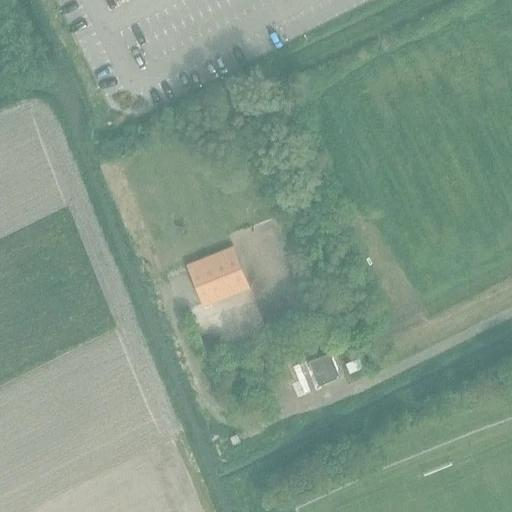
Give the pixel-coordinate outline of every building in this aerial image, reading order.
[(511,66),(499,73),(506,87),(511,84),(511,66)] [(466,71),(433,88),(440,103),(473,86),(466,71)] [(457,114),(447,119),(453,130),(484,114),(478,103),(467,109),(466,107),(456,112),(457,114)] [(472,143),(462,148),(468,159),(498,143),(492,132),(481,138),(481,136),(471,141),(472,143)] [(486,171),(477,176),(483,187),(511,171),(511,169),(507,160),(496,166),(495,164),(486,169),(486,171)] [(501,200),(491,205),(497,216),(511,208),(511,194),(510,195),(510,193),(500,198),(501,200)] [(232,243),(185,261),(203,303),(248,285),(232,243)] [(318,384),(338,376),(329,351),(308,359),(318,384)] [(231,450),(240,446),(235,434),(226,437),(231,450)]
